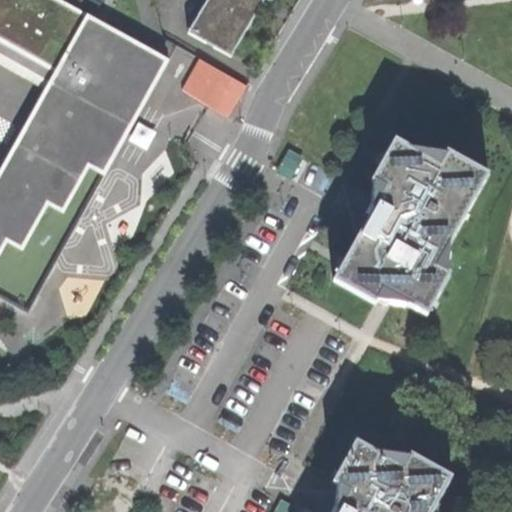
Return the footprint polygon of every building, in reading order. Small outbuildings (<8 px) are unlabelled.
[(112,154),(127,127),(97,110),(133,45),(118,37),(127,21),(128,22),(130,20),(96,1),(94,4),(96,4),(87,19),(52,0),(0,0),(0,97),(18,108),(33,81),(47,89),(0,173),(0,244),(3,239),(22,249),(48,203),(61,211),(87,164),(101,172),(112,154)] [(205,0),(187,33),(229,57),(246,28),(261,0),(205,0)] [(216,107),(228,114),(240,96),(228,88),(216,107)] [(371,182),(383,188),(368,216),(359,233),(333,280),(373,303),(381,290),(425,315),(447,274),(434,267),(485,175),(445,152),(437,166),(394,141),(371,182)] [(150,148),(132,156),(132,180),(150,187),(167,177),(167,155),(150,148)] [(429,511),(449,477),(409,455),(402,467),(355,441),(332,482),(348,490),(335,511),(429,511)]
